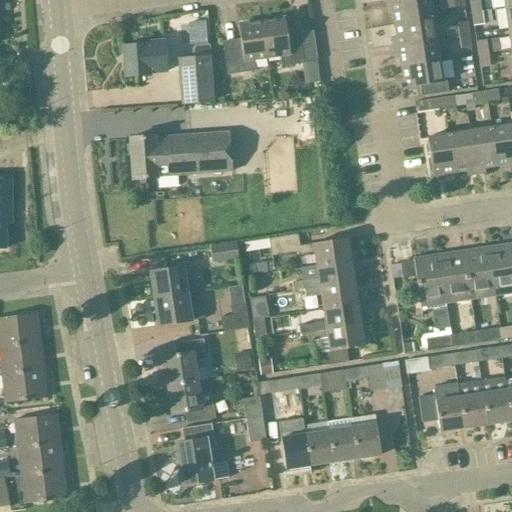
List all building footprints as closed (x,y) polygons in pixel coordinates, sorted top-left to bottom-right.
[(398,23),(432,18),(429,0),(416,0),(386,5),(387,13),(396,12),(398,23)] [(464,0),(443,0),(445,9),(465,6),(464,0)] [(468,0),(470,13),(482,11),(479,0),(468,0)] [(482,11),(470,13),(473,26),(483,25),(482,11)] [(261,21),(267,58),(279,56),(281,68),(317,62),(313,30),(298,32),(299,38),(287,39),(284,18),(261,21)] [(392,46),(436,40),(432,18),(398,23),(399,34),(391,36),(392,46)] [(267,58),(261,21),(238,25),(240,40),(241,47),(223,49),(227,75),(255,71),(254,59),(266,58),(267,58)] [(458,36),(469,34),(467,21),(456,23),(458,36)] [(372,45),(390,42),(387,24),(369,27),(372,45)] [(469,34),(458,36),(460,50),(471,48),(469,34)] [(404,66),(439,61),(436,40),(392,46),(394,57),(403,56),(404,66)] [(477,55),(488,53),(486,40),(475,41),(477,55)] [(124,77),(149,75),(149,73),(165,72),(163,41),(145,43),(145,44),(122,46),(124,77)] [(193,57),(177,58),(180,105),(213,103),(212,81),(210,64),(210,59),(209,45),(195,46),(192,50),(193,57)] [(488,53),(477,55),(479,67),(490,66),(488,53)] [(439,61),(404,66),(406,76),(397,77),(399,89),(420,85),(421,96),(449,92),(447,80),(442,81),(439,61)] [(484,91),(486,103),(499,101),(498,89),(484,91)] [(473,104),(486,103),(484,91),(471,93),(473,104)] [(438,99),(440,109),(458,107),(456,96),(438,99)] [(422,112),(440,109),(438,99),(421,101),(421,102),(422,112)] [(416,113),(422,112),(421,102),(414,103),(416,113)] [(509,169),(511,168),(511,130),(511,125),(490,128),(495,162),(508,160),(509,169)] [(483,164),(495,162),(490,128),(469,131),(476,174),(484,173),(483,164)] [(232,172),(229,131),(155,137),(155,136),(129,137),(131,180),(157,178),(232,172)] [(467,176),(476,174),(469,131),(448,134),(453,169),(465,167),(467,176)] [(442,170),(453,169),(448,134),(427,137),(433,181),(443,179),(442,170)] [(13,225),(12,179),(3,179),(0,178),(0,249),(5,249),(4,225),(13,225)] [(316,266),(356,260),(355,250),(349,251),(347,239),(313,244),(299,245),(298,234),(268,238),(271,257),(299,252),(299,256),(314,253),(316,266)] [(212,263),(238,259),(236,242),(209,246),(212,263)] [(487,248),(494,296),(511,293),(511,244),(487,248)] [(470,300),(494,296),(487,248),(462,251),(470,300)] [(445,303),(470,300),(462,251),(438,255),(445,303)] [(438,255),(413,259),(415,276),(420,307),(420,311),(446,307),(445,305),(445,303),(438,255)] [(399,261),(400,263),(402,277),(402,278),(415,276),(413,259),(399,261)] [(304,289),(354,282),(352,270),(357,269),(356,260),(316,266),(318,279),(303,282),(304,289)] [(153,299),(187,293),(185,280),(198,279),(196,265),(183,267),(149,272),(153,299)] [(322,308),(363,302),(361,293),(356,293),(354,282),(304,289),(306,298),(321,296),(322,308)] [(187,293),(153,299),(157,326),(191,321),(187,293)] [(264,296),(249,297),(251,317),(266,316),(264,296)] [(326,330),(360,324),(359,312),(364,311),(363,302),(322,308),(324,321),(298,326),(300,335),(326,331),(326,330)] [(222,332),(249,328),(245,303),(230,306),(231,316),(220,317),(222,332)] [(0,346),(40,342),(36,313),(0,317),(0,346)] [(254,342),(266,340),(263,319),(251,320),(252,328),(254,342)] [(326,331),(300,335),(301,342),(327,338),(329,352),(364,346),(369,346),(368,336),(362,336),(360,324),(326,330),(326,331)] [(511,325),(499,328),(501,340),(511,338),(511,325)] [(476,344),(501,340),(499,328),(474,331),(476,344)] [(452,348),(476,344),(474,331),(450,335),(452,348)] [(452,348),(450,335),(443,336),(440,333),(424,335),(421,340),(422,351),(426,350),(427,351),(452,348)] [(197,381),(208,379),(206,368),(195,370),(193,355),(205,353),(203,340),(174,343),(176,355),(163,357),(167,385),(197,381)] [(0,365),(1,375),(43,370),(40,342),(0,346),(0,365)] [(500,359),(511,357),(511,344),(499,346),(500,359)] [(477,363),(500,359),(499,346),(475,350),(477,363)] [(454,366),(477,363),(475,350),(452,353),(454,366)] [(251,367),(249,351),(236,354),(238,369),(251,367)] [(430,370),(454,366),(452,353),(428,357),(430,370)] [(261,375),(273,373),(270,358),(259,360),(261,375)] [(344,382),(345,382),(368,379),(370,392),(385,389),(382,364),(342,370),(344,382)] [(43,370),(1,375),(5,404),(47,398),(43,370)] [(346,390),(345,382),(344,382),(342,370),(319,373),(321,386),(322,393),(346,390)] [(297,389),(321,386),(319,373),(295,377),(297,389)] [(273,393),(297,389),(295,377),(271,380),(271,381),(257,383),(258,395),(273,393)] [(197,381),(167,385),(171,414),(185,412),(186,424),(215,419),(213,405),(212,406),(210,390),(209,379),(208,379),(197,381)] [(505,390),(506,390),(505,382),(481,385),(487,425),(510,421),(505,390)] [(463,428),(487,425),(481,385),(458,388),(459,397),(463,428)] [(463,428),(459,397),(435,401),(434,395),(418,397),(422,423),(437,421),(439,432),(463,428)] [(245,419),(262,417),(259,397),(242,399),(245,419)] [(17,448),(59,443),(55,415),(14,420),(17,448)] [(262,417),(245,419),(249,443),(265,440),(262,417)] [(352,427),(357,459),(380,455),(375,423),(352,427)] [(210,465),(209,463),(213,462),(211,451),(215,450),(211,424),(181,428),(183,442),(175,443),(182,485),(212,481),(228,478),(226,463),(210,465)] [(334,462),(357,459),(352,427),(329,431),(334,462)] [(310,466),(334,462),(329,431),(304,434),(310,466)] [(285,470),(310,466),(304,434),(280,438),(285,470)] [(21,476),(62,471),(59,443),(17,448),(21,476)] [(0,475),(10,474),(8,463),(0,464),(0,475)] [(62,471),(21,476),(24,504),(66,499),(62,471)]
